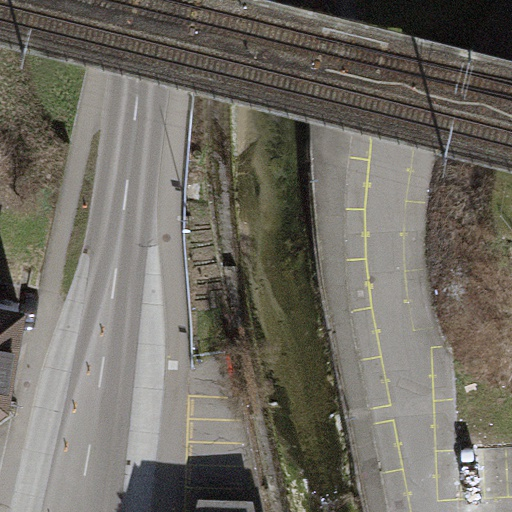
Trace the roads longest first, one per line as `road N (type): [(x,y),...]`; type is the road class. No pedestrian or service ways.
road 1 (residential): [(438,511),(434,451),(372,221),(368,0)]
road 2 (secondary): [(77,511),(145,105),(147,0)]
